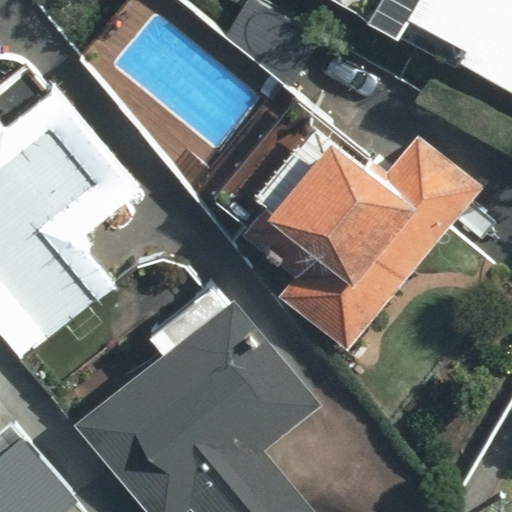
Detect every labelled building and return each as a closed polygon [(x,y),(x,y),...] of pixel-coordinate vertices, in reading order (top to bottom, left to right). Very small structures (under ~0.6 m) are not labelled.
[(324,34),(277,0),(243,0),(224,28),(293,77),(324,34)] [(511,0),(423,0),(412,22),(511,76),(511,0)] [(0,293),(37,342),(109,287),(64,229),(126,182),(64,102),(17,138),(15,136),(9,141),(0,130),(0,293)] [(239,213),(302,263),(284,285),(354,342),(486,178),(421,126),(387,169),(318,114),(239,213)] [(317,511),(266,446),(325,400),(241,291),(84,411),(162,511),(180,511),(194,501),(202,511),(317,511)] [(90,511),(0,405),(0,511),(90,511)]
